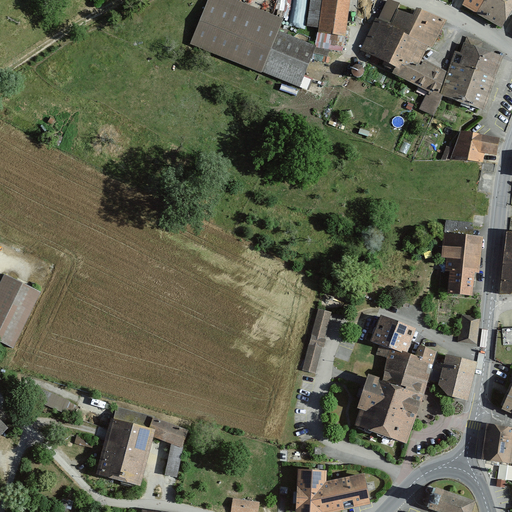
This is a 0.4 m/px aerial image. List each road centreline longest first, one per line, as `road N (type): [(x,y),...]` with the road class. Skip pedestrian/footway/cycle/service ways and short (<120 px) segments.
road 1 (tertiary): [(478,410),(511,150)]
road 2 (residential): [(178,511),(92,495),(0,399)]
road 3 (residential): [(416,480),(313,430),(333,326)]
road 4 (track): [(134,0),(87,20),(0,77)]
